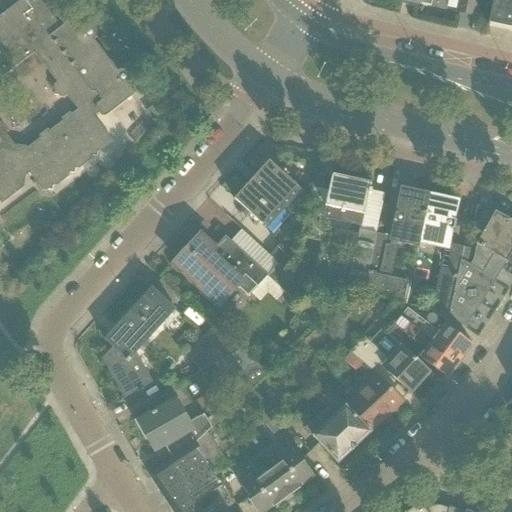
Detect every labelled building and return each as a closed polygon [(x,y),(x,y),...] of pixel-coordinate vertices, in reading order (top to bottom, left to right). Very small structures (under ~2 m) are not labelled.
[(0,203),(1,205),(23,188),(24,177),(29,174),(41,192),(46,192),(52,191),(52,188),(54,186),(54,182),(50,177),(60,170),(63,174),(68,175),(70,174),(74,175),(75,170),(76,169),(77,165),(73,160),(82,153),(85,157),(91,158),(92,157),(96,158),(97,153),(98,152),(99,148),(95,143),(105,136),(107,138),(108,137),(91,115),(96,111),(101,117),(104,118),(134,95),(127,85),(129,83),(130,77),(126,72),(119,71),(117,72),(93,41),(95,39),(96,32),(92,27),(86,26),(83,28),(75,17),(57,31),(50,22),(53,19),(38,0),(21,0),(0,16),(0,203)] [(459,0),(457,12),(471,15),(474,0),(459,0)] [(488,25),(488,26),(511,31),(511,0),(492,0),(487,24),(488,25)] [(152,106),(144,111),(152,122),(160,116),(152,106)] [(234,200),(262,225),(271,234),(305,196),(286,179),(289,176),(284,172),(282,175),(268,162),(234,200)] [(324,208),(322,216),(340,220),(361,225),(367,195),(370,196),(371,191),(368,190),(369,185),(331,177),(327,192),(324,208)] [(363,292),(363,293),(405,306),(410,284),(390,279),(396,248),(401,249),(402,243),(419,246),(420,239),(430,197),(430,195),(425,194),(400,188),(394,214),(392,222),(393,223),(389,237),(375,234),(363,292)] [(455,287),(460,261),(463,248),(447,244),(450,231),(453,230),(454,223),(450,219),(451,214),(453,214),(456,202),(430,197),(420,239),(435,242),(434,247),(444,250),(431,313),(447,322),(448,317),(455,287)] [(383,205),(379,226),(383,227),(387,206),(383,205)] [(480,247),(477,262),(499,275),(506,263),(511,252),(511,222),(494,212),(483,233),(487,235),(480,247)] [(355,250),(358,235),(335,230),(331,245),(355,250)] [(347,260),(342,281),(347,282),(347,286),(349,288),(350,287),(363,292),(375,234),(359,230),(358,235),(355,250),(360,251),(358,261),(352,260),(352,261),(347,260)] [(278,263),(267,275),(230,242),(224,237),(214,248),(199,236),(184,253),(182,251),(175,259),(177,261),(174,264),(200,287),(198,289),(218,306),(236,286),(248,297),(250,295),(266,277),(285,293),(290,298),(302,284),(286,270),(296,259),(278,244),(269,255),(278,263)] [(460,261),(455,287),(482,303),(499,275),(477,262),(474,268),(460,261)] [(455,287),(448,317),(465,328),(477,310),(480,306),(482,303),(455,287)] [(175,310),(166,302),(151,288),(150,289),(151,290),(129,313),(128,312),(119,322),(120,323),(105,340),(104,339),(104,340),(113,349),(103,360),(124,398),(151,383),(138,359),(136,360),(133,355),(173,310),(175,311),(175,310)] [(408,311),(402,319),(415,329),(416,329),(425,336),(425,335),(459,362),(472,346),(445,325),(438,334),(408,311)] [(415,329),(402,319),(396,326),(426,349),(419,357),(446,379),(459,362),(425,335),(425,336),(416,329),(415,329)] [(216,326),(189,354),(200,373),(214,365),(241,349),(216,326)] [(350,351),(357,358),(372,372),(379,365),(410,393),(429,373),(383,331),(371,343),(364,336),(350,351)] [(241,349),(214,365),(237,404),(268,375),(241,349)] [(286,354),(278,368),(302,383),(311,370),(286,354)] [(347,405),(344,408),(369,434),(402,403),(377,377),(347,405)] [(316,418),(302,431),(312,438),(322,448),(336,462),(337,464),(369,434),(344,408),(347,405),(316,386),(310,397),(318,402),(310,411),(316,418)] [(164,443),(172,458),(196,442),(211,428),(203,416),(187,424),(175,401),(155,412),(154,411),(150,414),(151,415),(139,422),(154,450),(164,443)] [(268,407),(257,418),(266,428),(278,418),(268,407)] [(504,451),(499,465),(511,469),(511,435),(510,434),(508,439),(505,440),(503,447),(504,451)] [(172,458),(149,473),(170,505),(175,511),(186,511),(190,510),(188,508),(192,506),(187,499),(192,496),(216,481),(205,465),(209,463),(195,443),(172,458)] [(282,462),(269,472),(289,499),(301,490),(300,488),(302,487),(301,485),(310,479),(314,476),(308,468),(301,460),(299,462),(289,448),(277,457),(282,462)] [(251,476),(240,484),(250,498),(247,500),(251,505),(253,508),(256,511),(265,511),(272,507),(273,508),(275,506),(276,508),(281,505),(289,499),(269,472),(255,482),(251,476)] [(460,511),(461,511),(440,505),(430,505),(421,511),(417,507),(420,505),(419,503),(407,511),(460,511)]
